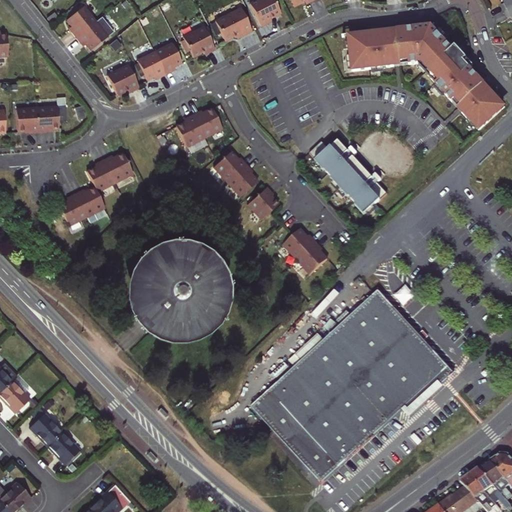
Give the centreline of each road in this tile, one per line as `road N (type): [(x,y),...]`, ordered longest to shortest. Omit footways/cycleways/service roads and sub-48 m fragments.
road 1 (tertiary): [(255,511),(190,457),(0,259)]
road 2 (tertiary): [(0,282),(229,511)]
road 3 (residential): [(448,0),(405,15),(337,17),(219,76)]
road 4 (residential): [(341,232),(249,129),(219,76)]
road 5 (residential): [(110,121),(14,0)]
road 6 (residential): [(0,159),(63,154),(110,121)]
